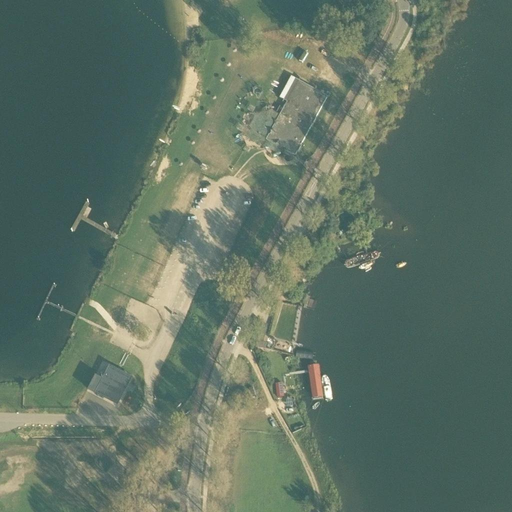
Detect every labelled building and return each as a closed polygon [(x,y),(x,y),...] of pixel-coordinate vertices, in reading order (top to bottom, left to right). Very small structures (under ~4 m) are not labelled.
[(291,77),(280,98),(287,102),(299,81),(291,77)] [(299,81),(276,124),(277,130),(272,139),(285,146),(283,150),(295,156),(328,97),(299,81)] [(376,258),(373,256),(344,265),(341,270),(347,272),(375,262),(376,258)] [(279,306),(301,312),(302,307),(280,301),(279,306)] [(304,316),(299,353),(312,355),(317,318),(304,316)] [(316,364),(304,365),(309,410),(321,409),(316,364)] [(110,367),(96,394),(117,405),(131,379),(110,367)] [(283,382),(276,383),(277,397),(284,396),(283,382)] [(346,470),(324,434),(316,439),(339,474),(346,470)]
